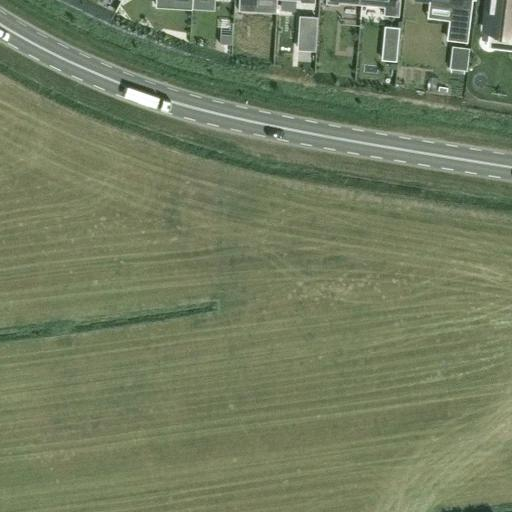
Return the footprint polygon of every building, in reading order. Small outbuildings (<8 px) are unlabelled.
[(238,0),(238,11),(254,12),(254,0),(238,0)] [(399,17),(400,0),(362,0),(362,5),(384,7),(383,15),(399,17)] [(471,0),(428,0),(429,0),(433,1),(433,4),(452,6),(450,21),(448,39),(466,41),(471,0)] [(511,0),(487,0),(484,30),(511,33),(511,0)] [(300,33),(316,35),(317,17),(301,16),(300,33)] [(399,39),(400,28),(386,26),(385,38),(399,39)] [(467,70),(469,50),(453,48),(451,68),(467,70)]
